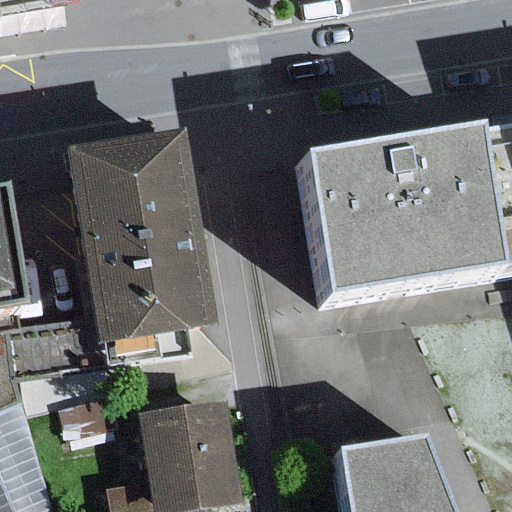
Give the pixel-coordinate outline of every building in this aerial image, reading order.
[(0,0),(0,19),(59,10),(57,0),(0,0)] [(193,141),(70,159),(90,324),(0,336),(0,384),(1,387),(223,346),(193,141)] [(511,141),(405,158),(304,174),(323,317),(511,287),(511,141)] [(4,207),(0,207),(0,401),(4,399),(1,387),(0,384),(0,327),(22,325),(4,207)] [(50,511),(4,399),(0,401),(0,511),(50,511)] [(118,431),(111,402),(57,413),(64,458),(106,454),(105,433),(118,431)] [(241,511),(229,416),(141,427),(149,491),(110,496),(111,511),(241,511)] [(438,511),(414,450),(335,463),(343,511),(438,511)]
